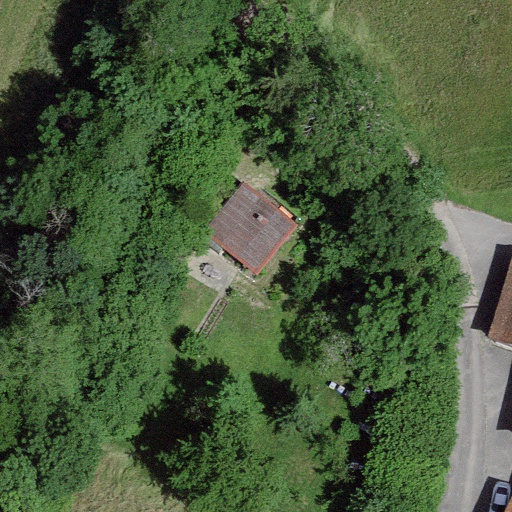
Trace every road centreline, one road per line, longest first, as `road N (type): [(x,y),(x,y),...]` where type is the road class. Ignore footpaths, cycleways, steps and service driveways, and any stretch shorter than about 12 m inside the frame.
road 1 (unclassified): [(227,2),(406,160),(465,308),(474,452),(462,511)]
road 2 (track): [(227,0),(102,221),(26,417),(0,457)]
